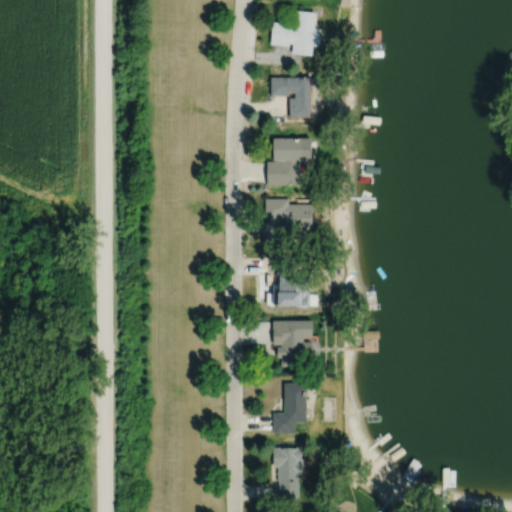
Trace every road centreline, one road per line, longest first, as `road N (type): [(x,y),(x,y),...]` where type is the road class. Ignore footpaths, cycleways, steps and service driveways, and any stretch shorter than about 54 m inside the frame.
road 1 (residential): [(241,0),(233,126),(233,511)]
road 2 (residential): [(102,0),(103,511)]
